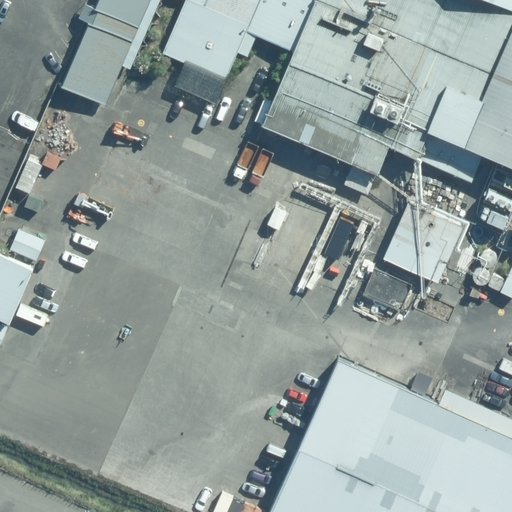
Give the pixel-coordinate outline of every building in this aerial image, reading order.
[(157,0),(101,0),(65,82),(111,103),(157,0)] [(472,129),(511,39),(511,4),(501,0),(213,0),(210,8),(192,0),(188,0),(168,45),(241,78),(261,35),(301,53),(273,116),(354,152),(382,89),(472,129)] [(511,38),(472,129),(470,134),(511,152),(511,38)] [(473,278),(486,283),(511,294),(511,176),(496,169),(476,216),(505,228),(498,245),(511,251),(511,259),(505,276),(493,270),(501,253),(486,247),(473,278)] [(476,218),(417,192),(390,254),(448,280),(476,218)] [(38,262),(0,244),(0,312),(11,317),(38,262)] [(511,511),(511,430),(343,355),(272,511),(511,511)]
